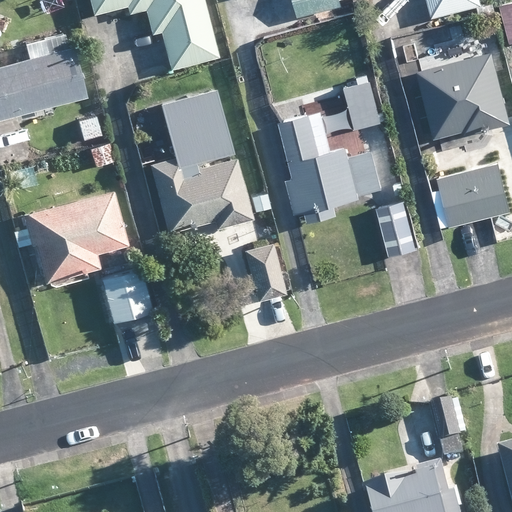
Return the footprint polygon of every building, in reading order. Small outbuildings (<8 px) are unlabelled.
[(166,29),(176,66),(224,53),(209,0),(94,0),(98,11),(132,2),(134,10),(144,8),(150,6),(155,25),(157,31),(166,29)] [(300,0),(302,7),(304,14),(344,4),(347,14),(358,11),(354,0),(300,0)] [(480,3),(482,14),(500,10),(496,0),(494,0),(487,2),(486,0),(435,0),(439,14),(480,3)] [(92,93),(79,43),(73,45),(69,30),(32,40),(33,45),(36,55),(18,59),(0,64),(0,117),(29,109),(92,93)] [(511,120),(511,99),(498,49),(473,56),(471,45),(424,57),(427,67),(423,68),(429,88),(441,135),(471,127),(472,131),(511,120)] [(375,64),(357,53),(347,70),(364,80),(375,64)] [(353,91),(361,125),(388,119),(378,78),(351,85),(353,91)] [(221,225),(258,215),(241,154),(200,165),(198,158),(236,148),(220,87),(168,101),(180,145),(172,148),(174,156),(155,162),(173,229),(219,217),(221,225)] [(354,143),(346,145),(327,149),(317,111),(286,118),(301,175),(292,177),(301,211),(312,208),(315,219),(344,211),(341,201),(367,194),(366,191),(389,184),(380,147),(357,153),(354,143)] [(87,137),(106,132),(101,113),(82,119),(87,137)] [(99,164),(118,159),(113,142),(94,146),(99,164)] [(511,209),(511,191),(509,182),(503,160),(480,166),(469,169),(446,175),(442,177),(445,187),(439,188),(436,189),(446,226),(451,224),(454,223),(455,225),(488,217),(493,215),(507,211),(511,209)] [(102,249),(133,240),(118,185),(27,211),(31,225),(17,229),(21,244),(36,240),(36,242),(40,241),(51,278),(106,263),(102,249)] [(396,253),(418,247),(423,246),(410,198),(382,206),(394,248),(396,253)] [(261,299),(279,294),(289,291),(275,241),(248,248),(261,299)] [(155,310),(157,309),(145,266),(141,267),(105,277),(118,320),(155,310)] [(434,405),(449,458),(471,452),(458,399),(449,401),(434,405)] [(452,511),(441,470),(387,484),(374,488),(380,511),(452,511)]
